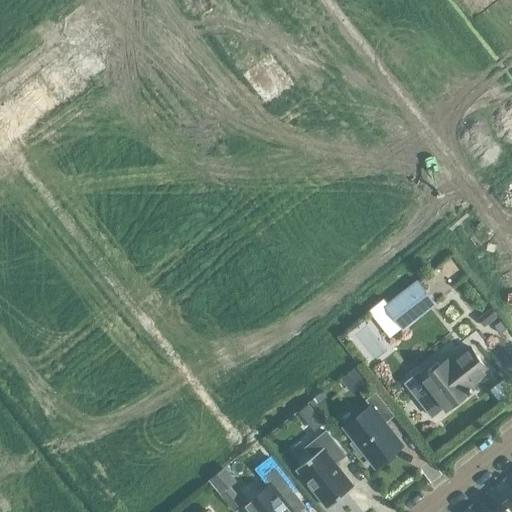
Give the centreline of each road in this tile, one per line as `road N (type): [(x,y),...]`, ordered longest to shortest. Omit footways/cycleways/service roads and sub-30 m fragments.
road 1 (residential): [(0,459),(386,149)]
road 2 (residential): [(0,162),(201,0)]
road 3 (residential): [(386,149),(511,304)]
road 4 (residential): [(266,0),(386,149)]
